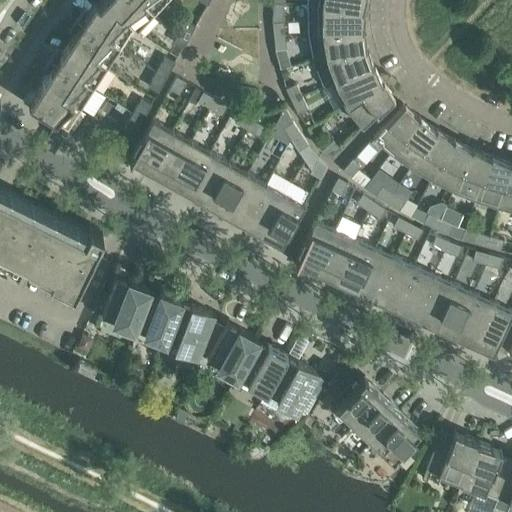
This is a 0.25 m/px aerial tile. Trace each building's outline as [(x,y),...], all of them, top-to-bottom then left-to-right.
[(80,12),(76,18),(120,47),(133,27),(101,1),(99,3),(94,0),(85,15),(80,12)] [(101,0),(101,1),(133,27),(137,31),(154,13),(140,0),(101,0)] [(140,0),(154,13),(166,0),(140,0)] [(307,3),(308,31),(361,26),(360,7),(307,3)] [(272,10),(272,21),(283,20),(284,10),(272,10)] [(77,27),(68,41),(107,67),(120,47),(76,18),(72,24),(77,27)] [(173,41),(183,47),(195,25),(185,19),(173,41)] [(272,21),(273,35),(284,34),(283,20),(272,21)] [(308,31),(313,59),(364,44),(361,26),(308,31)] [(284,34),(273,35),(275,49),(286,48),(284,34)] [(53,52),(49,58),(94,87),(107,67),(68,41),(58,55),(53,52)] [(323,86),(332,81),(371,62),(364,44),(313,59),(323,86)] [(148,85),(158,91),(175,61),(165,56),(148,85)] [(81,107),(94,87),(49,58),(45,64),(50,67),(41,81),(81,107)] [(332,81),(345,104),(380,79),(371,62),(332,81)] [(169,88),(179,93),(186,81),(176,75),(169,88)] [(380,79),(345,104),(362,125),(393,94),(380,79)] [(67,128),(81,107),(41,81),(32,95),(27,92),(23,99),(67,128)] [(285,87),(291,100),(301,95),(295,82),(285,87)] [(197,100),(209,107),(215,97),(203,90),(197,100)] [(301,95),(291,100),(297,113),(307,108),(301,95)] [(124,127),(134,133),(151,103),(141,97),(124,127)] [(215,97),(209,107),(222,114),(227,104),(215,97)] [(372,134),(392,150),(418,116),(401,102),(372,134)] [(235,121),(247,128),(253,118),(240,112),(235,121)] [(392,150),(411,164),(435,128),(418,116),(392,150)] [(129,159),(148,171),(172,129),(152,118),(129,159)] [(253,118),(247,128),(259,135),(265,125),(253,118)] [(283,127),(291,138),(300,132),(292,120),(283,127)] [(411,164),(432,176),(453,138),(435,128),(411,164)] [(148,171),(167,181),(191,139),(172,129),(148,171)] [(54,147),(56,144),(61,136),(52,130),(45,141),(54,147)] [(300,132),(291,138),(298,150),(308,144),(300,132)] [(322,148),(330,156),(340,146),(332,138),(322,148)] [(432,176),(454,187),(472,148),(453,138),(432,176)] [(109,155),(117,159),(119,160),(128,145),(117,139),(109,155)] [(167,181),(186,192),(210,150),(191,139),(167,181)] [(359,150),(367,159),(378,149),(370,140),(359,150)] [(454,187),(476,196),(491,155),(472,148),(454,187)] [(186,192),(205,202),(228,160),(210,150),(186,192)] [(476,196),(499,203),(511,162),(491,155),(476,196)] [(342,168),(351,176),(360,165),(352,158),(342,168)] [(310,172),(320,177),(327,165),(317,159),(310,172)] [(205,202),(224,213),(247,171),(228,160),(205,202)] [(499,203),(511,206),(511,161),(511,162),(499,203)] [(224,213),(242,224),(266,182),(247,171),(224,213)] [(331,188),(341,193),(347,181),(338,176),(331,188)] [(242,224),(261,234),(285,192),(266,182),(242,224)] [(375,194),(387,201),(393,192),(381,184),(375,194)] [(97,239),(96,238),(0,190),(0,251),(73,288),(97,239)] [(285,192),(261,234),(281,246),(305,204),(285,192)] [(356,201),(367,209),(373,199),(362,192),(356,201)] [(393,192),(387,201),(399,209),(405,199),(393,192)] [(373,199),(367,209),(379,217),(385,207),(373,199)] [(423,222),(436,227),(440,217),(427,211),(423,222)] [(392,225),(405,231),(410,221),(398,215),(392,225)] [(440,217),(436,227),(448,233),(453,223),(440,217)] [(295,262),(315,271),(335,228),(315,218),(295,262)] [(410,221),(405,231),(417,238),(423,228),(410,221)] [(97,233),(98,234),(99,234),(102,229),(89,223),(86,228),(87,228),(97,233)] [(315,271),(335,280),(355,237),(335,228),(315,271)] [(473,242),(487,246),(490,235),(476,231),(473,242)] [(431,244),(444,250),(448,239),(435,234),(431,244)] [(490,235),(487,246),(500,249),(503,238),(490,235)] [(335,280),(354,289),(375,246),(355,237),(335,280)] [(448,239),(444,250),(457,255),(461,244),(448,239)] [(354,289),(374,298),(394,255),(375,246),(354,289)] [(472,259),(485,263),(488,252),(475,248),(472,259)] [(488,252),(485,263),(499,267),(502,256),(488,252)] [(374,298),(394,307),(414,264),(394,255),(374,298)] [(394,307),(413,316),(433,273),(414,264),(394,307)] [(413,316),(433,326),(453,282),(433,273),(413,316)] [(133,327),(134,325),(149,287),(149,286),(128,279),(128,280),(117,275),(116,275),(101,313),(103,314),(103,313),(113,317),(113,319),(133,327)] [(433,326),(453,335),(473,291),(453,282),(433,326)] [(166,337),(180,300),(180,298),(160,291),(159,292),(149,287),(134,325),(145,329),(144,331),(165,339),(166,337)] [(453,335),(472,344),(492,300),(473,291),(453,335)] [(180,300),(166,337),(176,341),(175,343),(196,351),(198,347),(204,350),(216,321),(209,317),(212,310),(191,303),(191,304),(180,300)] [(511,308),(492,300),(472,344),(493,353),(511,311),(511,308)] [(237,375),(238,373),(257,338),(258,337),(238,326),(238,327),(228,322),(228,321),(226,321),(224,325),(216,321),(204,350),(209,352),(206,357),(208,358),(208,357),(218,362),(217,364),(237,375)] [(83,335),(79,345),(87,349),(90,340),(89,338),(83,335)] [(247,380),(266,391),(286,354),(287,353),(268,342),(267,343),(257,338),(238,373),(248,379),(247,380)] [(261,400),(290,416),(295,408),(303,412),(307,411),(321,385),(320,384),(323,378),(314,373),(316,369),(297,359),(297,360),(286,354),(266,391),(261,400)] [(350,424),(351,425),(382,392),(371,382),(370,384),(363,378),(365,376),(364,375),(333,408),(336,410),(338,408),(352,422),(350,424)] [(368,441),(369,442),(400,409),(389,399),(388,400),(381,394),(382,392),(351,425),(353,426),(355,424),(370,439),(368,441)] [(400,409),(369,442),(371,443),(373,441),(383,451),(381,453),(388,459),(419,426),(407,416),(406,417),(399,411),(400,409)] [(460,483),(478,438),(464,433),(463,436),(440,428),(421,477),(426,478),(429,470),(460,482),(460,483)] [(489,504),(493,505),(511,456),(490,448),(491,445),(478,440),(479,439),(478,438),(460,483),(492,495),(489,504)] [(403,448),(393,458),(405,469),(414,459),(403,448)] [(510,511),(511,511),(511,456),(493,505),(497,507),(500,499),(509,502),(506,510),(510,511)]
